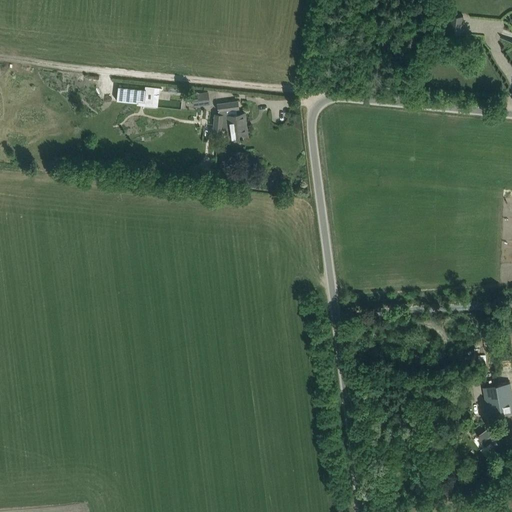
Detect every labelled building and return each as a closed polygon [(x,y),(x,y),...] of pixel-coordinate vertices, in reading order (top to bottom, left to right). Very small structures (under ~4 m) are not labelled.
[(449,33),(457,33),(458,21),(462,22),(463,16),(451,15),(449,33)] [(428,49),(426,59),(432,61),(433,56),(439,57),(440,52),(428,49)] [(0,121),(51,125),(55,70),(17,67),(16,81),(0,79),(0,86),(23,88),(22,95),(2,94),(1,107),(0,106),(0,121)] [(172,81),(173,93),(185,92),(185,81),(172,81)] [(118,85),(116,102),(133,104),(133,103),(141,103),(151,105),(153,86),(143,85),(143,88),(118,85)] [(207,93),(192,95),(194,107),(209,105),(207,93)] [(217,104),(218,109),(217,109),(217,111),(218,110),(218,111),(220,111),(219,114),(214,114),(213,126),(228,127),(229,138),(240,136),(240,137),(242,137),(242,136),(247,136),(244,113),(236,114),(235,109),(238,108),(237,101),(217,104)] [(511,411),(511,394),(510,382),(484,387),(488,415),(511,411)] [(495,449),(494,448),(501,442),(489,426),(477,434),(484,445),(481,447),(480,448),(486,456),(495,449)]
